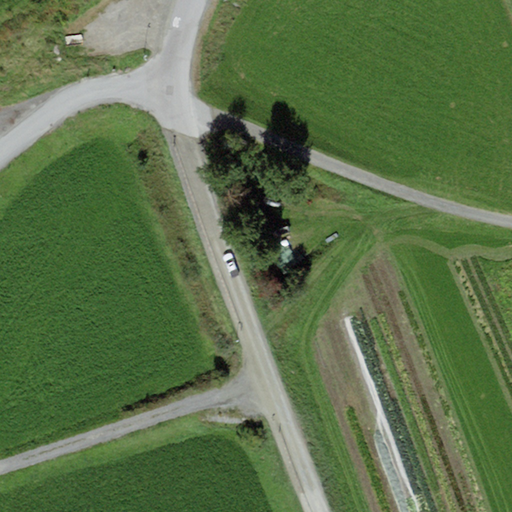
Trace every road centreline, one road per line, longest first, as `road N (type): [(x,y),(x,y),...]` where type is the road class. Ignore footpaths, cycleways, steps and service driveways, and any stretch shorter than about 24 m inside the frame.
road 1 (residential): [(169,93),(205,241),(313,511)]
road 2 (track): [(169,93),(368,188),(511,225)]
road 3 (track): [(260,380),(0,465)]
road 4 (residential): [(0,149),(95,91),(169,93)]
